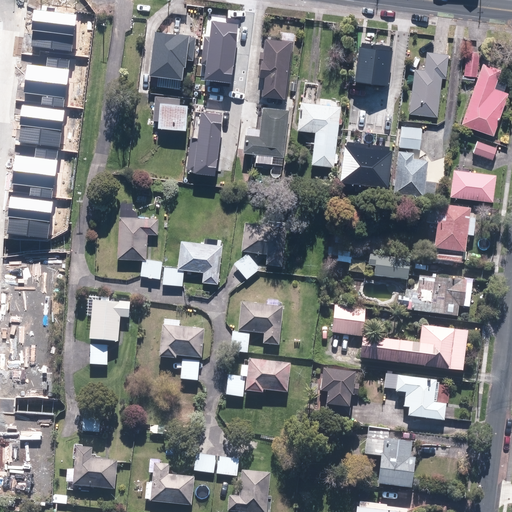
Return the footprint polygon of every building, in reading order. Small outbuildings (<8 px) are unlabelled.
[(15,57),(15,53),(24,54),(27,30),(18,29),(20,11),(0,9),(0,51),(5,52),(4,56),(15,57)] [(35,10),(32,30),(74,34),(77,15),(35,10)] [(231,83),(237,25),(212,22),(211,37),(204,36),(200,64),(206,65),(204,80),(231,83)] [(30,46),(72,52),(74,34),(32,30),(30,46)] [(153,32),(146,77),(179,82),(181,69),(182,69),(184,60),(191,61),(194,38),(153,32)] [(259,99),(285,102),(291,41),(263,38),(261,53),(258,53),(255,79),(261,79),(259,99)] [(355,81),(388,85),(393,46),(361,42),(355,81)] [(412,70),(407,116),(435,119),(440,80),(445,80),(448,55),(425,52),(423,71),(412,70)] [(23,93),(65,99),(70,59),(48,56),(47,66),(27,64),(23,93)] [(480,65),(458,126),(492,138),(507,95),(502,93),(505,84),(496,81),(499,71),(480,65)] [(20,125),(61,130),(65,99),(42,96),(41,108),(22,106),(20,125)] [(156,130),(184,132),(185,107),(178,106),(178,99),(154,98),(152,122),(157,122),(156,130)] [(309,166),(332,168),(340,101),(319,99),(319,105),(298,103),(295,133),(312,135),(309,166)] [(13,108),(0,107),(0,117),(12,119),(13,108)] [(253,164),(281,167),(288,111),(260,107),(256,138),(242,136),(240,154),(254,156),(253,164)] [(191,139),(187,173),(215,176),(223,114),(202,111),(198,140),(191,139)] [(394,118),(382,117),(380,138),(392,139),(394,118)] [(18,142),(59,147),(61,130),(20,125),(18,142)] [(421,129),(399,126),(397,149),(418,151),(421,129)] [(496,149),(477,142),(472,154),(491,161),(496,149)] [(344,145),(339,182),(388,189),(393,152),(344,145)] [(31,187),(53,190),(59,150),(36,147),(35,158),(16,155),(11,184),(31,187)] [(413,153),(397,151),(391,195),(433,200),(436,182),(424,180),(427,161),(412,159),(413,153)] [(451,171),(447,198),(491,204),(495,176),(451,171)] [(11,196),(8,216),(50,220),(53,190),(31,187),(30,198),(11,196)] [(436,226),(431,262),(462,266),(465,238),(473,239),(476,211),(426,205),(424,225),(436,226)] [(50,220),(8,216),(7,233),(48,238),(50,220)] [(156,220),(118,218),(116,260),(145,261),(147,235),(156,235),(156,220)] [(285,227),(242,223),(239,252),(265,255),(264,265),(281,267),(285,227)] [(475,224),(474,240),(483,240),(484,225),(475,224)] [(216,285),(221,246),(179,242),(176,270),(202,273),(200,284),(216,285)] [(246,253),(233,264),(245,280),(259,269),(246,253)] [(349,254),(336,254),(336,264),(348,265),(348,273),(364,274),(365,258),(353,258),(353,261),(349,261),(349,254)] [(409,261),(367,256),(366,268),(373,269),(372,278),(407,282),(409,261)] [(159,280),(161,262),(146,260),(146,262),(144,278),(159,280)] [(162,267),(161,285),(181,287),(182,272),(175,271),(175,268),(162,267)] [(396,297),(394,308),(405,309),(404,313),(456,319),(457,309),(462,309),(465,282),(417,276),(415,293),(404,291),(403,298),(396,297)] [(58,281),(34,280),(33,307),(57,308),(58,281)] [(129,305),(92,300),(87,342),(116,345),(119,319),(127,320),(129,305)] [(282,308),(240,303),(236,332),(261,335),(260,346),(278,348),(282,308)] [(326,309),(324,331),(330,332),(329,335),(361,339),(365,310),(332,306),(332,310),(326,309)] [(199,361),(202,331),(160,327),(157,360),(174,362),(174,358),(199,361)] [(357,362),(460,375),(466,333),(419,327),(416,347),(359,339),(357,362)] [(107,347),(89,346),(88,366),(106,367),(107,347)] [(197,383),(199,363),(181,361),(179,381),(197,383)] [(247,361),(243,394),(261,396),(262,393),(286,395),(289,365),(247,361)] [(354,376),(319,372),(316,396),(324,397),(321,416),(349,419),(351,397),(357,398),(358,386),(352,385),(354,376)] [(438,382),(384,375),(382,390),(394,392),(393,395),(403,397),(401,410),(407,411),(405,419),(443,424),(445,406),(435,404),(438,382)] [(241,399),(244,379),(228,377),(225,397),(241,399)] [(100,417),(83,416),(82,433),(99,434),(100,417)] [(389,431),(365,428),(362,457),(376,459),(373,487),(409,492),(413,461),(408,460),(410,443),(388,440),(389,431)] [(75,449),(71,488),(112,492),(116,464),(91,461),(90,461),(91,450),(89,450),(75,449)] [(212,475),(215,457),(195,455),(192,472),(212,475)] [(237,461),(217,458),(214,475),(235,478),(237,461)] [(152,464),(148,503),(189,508),(192,479),(167,476),(167,466),(164,466),(152,464)] [(226,511),(265,511),(268,475),(239,472),(237,497),(227,497),(226,511)]
